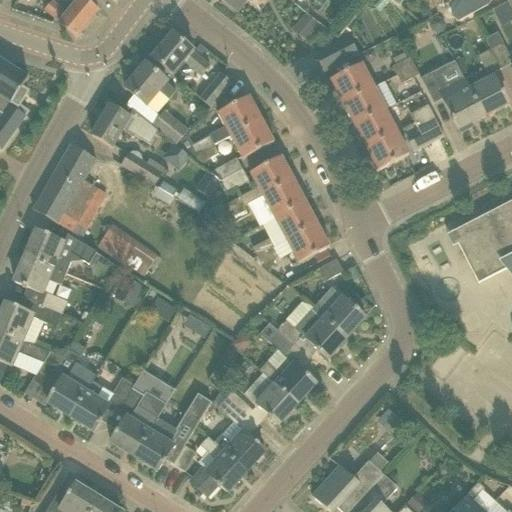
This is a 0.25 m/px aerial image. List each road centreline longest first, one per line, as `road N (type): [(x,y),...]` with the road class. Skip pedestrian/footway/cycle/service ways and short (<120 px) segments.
road 1 (residential): [(265,501),(402,350),(408,328),(358,223)]
road 2 (residential): [(358,223),(314,140),(259,67),(172,0)]
road 3 (residential): [(0,251),(84,87),(83,58)]
road 4 (residential): [(170,511),(0,407)]
road 5 (residential): [(358,223),(511,146)]
